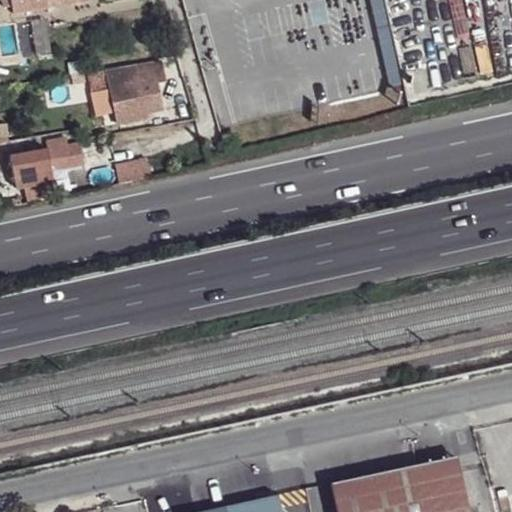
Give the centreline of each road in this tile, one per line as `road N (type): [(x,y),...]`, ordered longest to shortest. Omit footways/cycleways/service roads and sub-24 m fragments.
road 1 (tertiary): [(511,390),(0,503)]
road 2 (motorway): [(0,325),(511,213)]
road 3 (motorway): [(511,142),(0,253)]
